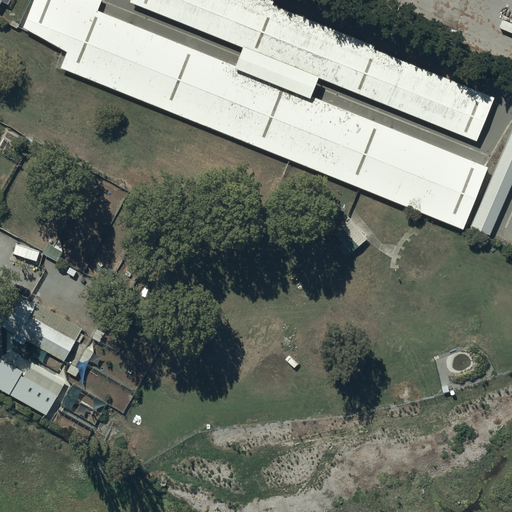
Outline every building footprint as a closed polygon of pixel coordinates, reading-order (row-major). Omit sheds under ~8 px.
[(270,0),(135,0),(240,43),(233,61),(97,6),(98,0),(30,0),(21,22),(66,46),(60,62),(461,225),(486,164),(307,91),(313,74),(475,137),(493,92),(270,2),(270,0)] [(511,178),(511,128),(470,226),(488,234),(511,178)] [(338,246),(345,255),(366,239),(360,231),(351,238),(343,227),(335,234),(342,242),(338,246)] [(48,244),(45,250),(58,258),(62,252),(48,244)] [(42,253),(26,247),(22,259),(38,265),(42,253)] [(81,328),(18,293),(0,325),(62,360),(81,328)] [(255,321),(249,319),(241,340),(270,351),(273,341),(264,338),(272,319),(258,314),(255,321)] [(94,350),(86,346),(78,360),(86,364),(94,350)] [(22,369),(0,356),(0,389),(46,415),(66,379),(31,359),(22,369)]
